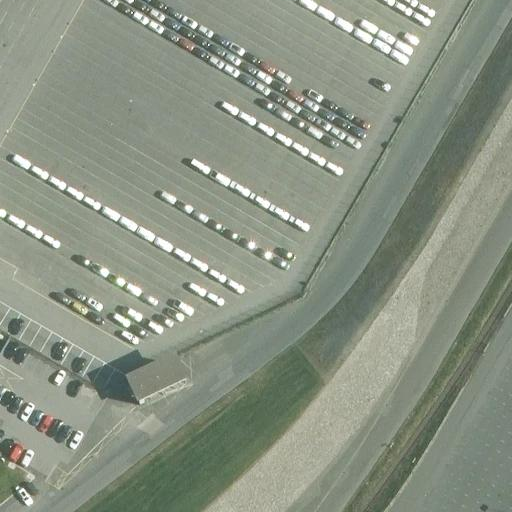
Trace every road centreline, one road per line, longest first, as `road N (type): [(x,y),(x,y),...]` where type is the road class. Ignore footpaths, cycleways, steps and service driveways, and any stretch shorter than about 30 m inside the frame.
road 1 (unclassified): [(58,511),(286,335),(333,289),(507,0)]
road 2 (unclassified): [(404,511),(511,336)]
road 3 (unclassified): [(0,116),(66,0)]
